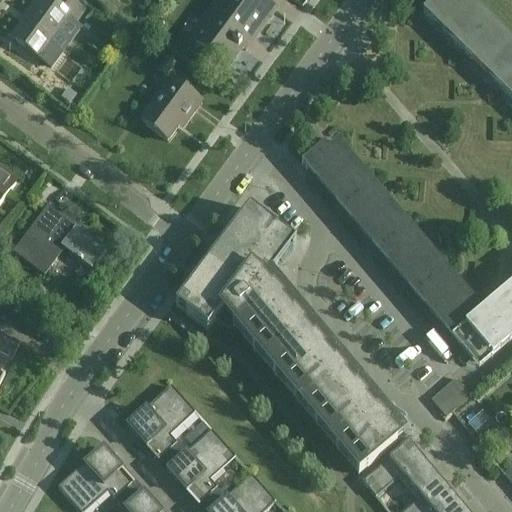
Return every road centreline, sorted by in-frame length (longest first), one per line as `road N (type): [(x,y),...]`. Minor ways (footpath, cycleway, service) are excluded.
road 1 (residential): [(326,224),(306,297),(491,511)]
road 2 (residential): [(174,248),(0,105)]
road 3 (residential): [(326,224),(473,386)]
road 4 (residential): [(65,401),(174,248)]
road 5 (residential): [(254,139),(362,0)]
road 6 (residential): [(65,401),(168,511)]
road 7 (residential): [(174,248),(254,139)]
road 8 (residential): [(10,511),(65,401)]
